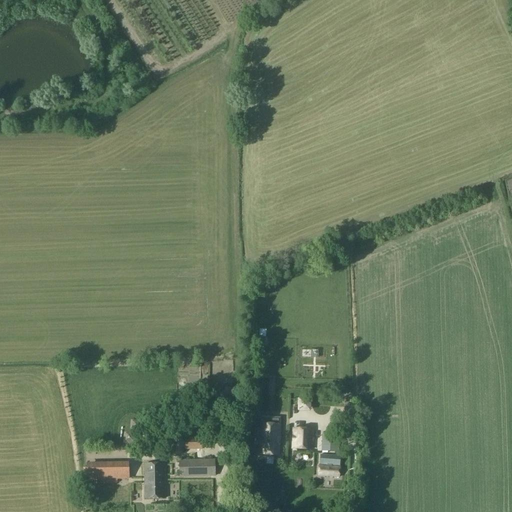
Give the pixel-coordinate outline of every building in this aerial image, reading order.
[(345,420),(355,420),(354,405),(344,405),(345,420)] [(279,426),(261,425),(259,454),(278,455),(279,426)] [(293,428),(292,449),(312,450),(313,430),(293,428)] [(322,434),(321,451),(339,452),(340,435),(322,434)] [(201,439),(184,439),(185,450),(202,449),(202,447),(207,447),(207,441),(201,441),(201,439)] [(319,476),(338,477),(340,456),(320,455),(319,476)] [(214,460),(179,461),(179,477),(215,477),(214,460)] [(145,499),(165,499),(164,464),(144,465),(145,499)] [(95,466),(87,467),(88,480),(96,479),(96,480),(128,479),(128,465),(95,466)]
